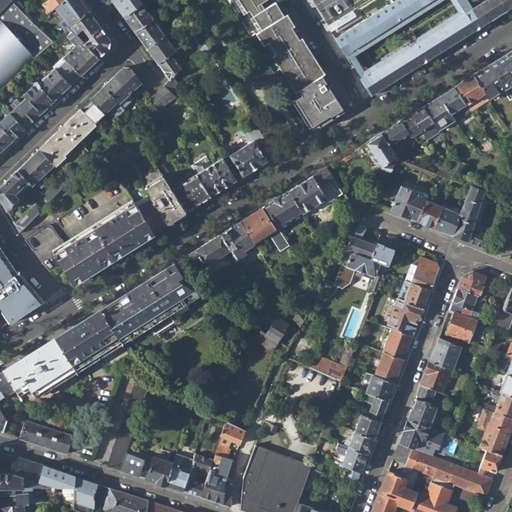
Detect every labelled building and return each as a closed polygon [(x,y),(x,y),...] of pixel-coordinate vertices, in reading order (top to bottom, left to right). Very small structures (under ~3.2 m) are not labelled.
[(0,0),(0,11),(10,0),(0,0)] [(0,17),(1,18),(36,56),(54,40),(21,9),(12,0),(10,0),(0,11),(0,17)] [(12,0),(21,9),(32,1),(31,0),(12,0)] [(48,0),(44,4),(48,9),(50,12),(53,10),(56,7),(64,0),(48,0)] [(64,0),(56,7),(66,19),(64,21),(69,27),(89,10),(79,0),(64,0)] [(112,0),(124,16),(142,4),(139,0),(112,0)] [(256,33),(281,18),(273,4),(265,9),(261,3),(266,0),(235,0),(244,14),(247,13),(250,18),(247,19),(256,33)] [(511,0),(485,0),(474,7),(469,0),(393,0),(334,37),(345,54),(360,78),(371,95),(426,60),(478,27),(511,6),(511,0)] [(124,16),(135,31),(153,19),(142,4),(124,16)] [(69,27),(98,57),(105,50),(109,46),(110,39),(89,10),(69,27)] [(292,101),(311,132),(347,110),(318,63),(287,14),(281,18),(256,33),(263,45),(268,42),(276,53),(272,56),(298,98),(292,101)] [(0,90),(36,56),(1,18),(0,19),(0,90)] [(165,35),(169,31),(164,25),(162,25),(159,27),(153,19),(135,31),(147,47),(165,35)] [(66,58),(81,74),(98,57),(69,27),(64,32),(77,44),(64,56),(66,58)] [(147,47),(158,62),(171,53),(175,49),(165,35),(147,47)] [(204,49),(209,58),(213,55),(209,47),(204,49)] [(511,50),(473,75),(488,98),(503,119),(505,117),(509,122),(511,120),(511,50)] [(176,59),(171,53),(158,62),(169,78),(171,76),(181,67),(176,59)] [(56,69),(70,85),(81,74),(66,58),(56,69)] [(115,75),(130,91),(141,81),(130,67),(124,66),(115,75)] [(27,97),(41,112),(54,100),(70,85),(56,69),(54,67),(38,84),(36,82),(24,94),(27,97)] [(104,85),(120,101),(130,91),(115,75),(104,85)] [(473,75),(454,87),(470,110),(488,98),(473,75)] [(162,85),(174,95),(179,92),(171,80),(173,79),(171,76),(169,78),(162,85)] [(120,101),(104,85),(90,99),(93,102),(84,111),(95,122),(110,107),(118,115),(125,107),(120,101)] [(149,98),(157,110),(174,95),(162,85),(151,95),(149,98)] [(454,87),(439,96),(454,120),(455,121),(459,118),(470,110),(454,87)] [(439,96),(424,106),(439,130),(454,120),(439,96)] [(10,113),(24,128),(41,112),(27,97),(10,113)] [(424,106),(411,114),(419,128),(421,130),(422,132),(427,129),(432,137),(440,132),(439,130),(424,106)] [(64,175),(70,180),(94,155),(89,150),(93,146),(84,136),(97,124),(95,122),(84,111),(81,108),(39,148),(54,164),(64,175)] [(0,125),(13,139),(24,128),(10,113),(9,112),(0,120),(0,125)] [(411,114),(381,133),(390,147),(410,134),(419,128),(411,114)] [(464,126),(459,118),(455,121),(462,130),(465,128),(464,126)] [(224,159),(237,179),(274,155),(255,124),(244,131),(251,141),(229,154),(229,156),(224,159)] [(0,147),(2,150),(13,139),(0,125),(0,147)] [(412,136),(421,130),(419,128),(410,134),(412,136)] [(397,159),(390,147),(381,133),(366,142),(384,172),(382,173),(383,177),(386,176),(386,177),(397,159)] [(101,147),(104,152),(118,141),(113,135),(101,147)] [(422,140),(427,148),(431,145),(426,138),(422,140)] [(32,185),(54,164),(39,148),(17,169),(28,180),(32,185)] [(507,160),(500,151),(492,152),(500,165),(507,160)] [(196,173),(210,195),(237,179),(224,159),(223,156),(212,163),(207,155),(191,165),(196,173)] [(338,160),(326,167),(329,171),(340,164),(338,160)] [(453,163),(445,168),(452,178),(456,167),(453,163)] [(439,174),(452,178),(445,168),(443,165),(439,174)] [(326,167),(288,191),(302,212),(303,213),(326,199),(325,196),(340,187),(329,171),(326,167)] [(0,198),(7,210),(19,198),(14,193),(28,180),(17,169),(0,185),(0,198)] [(163,174),(168,182),(173,178),(167,169),(162,172),(163,174)] [(189,179),(173,189),(186,211),(210,195),(196,173),(189,178),(189,179)] [(155,202),(167,223),(186,211),(173,189),(168,182),(163,174),(145,187),(155,202)] [(70,180),(64,175),(43,196),(48,202),(70,180)] [(511,183),(502,197),(511,200),(511,183)] [(29,189),(34,194),(38,191),(33,185),(29,189)] [(482,248),(488,236),(472,228),(484,193),(483,192),(484,190),(472,185),(461,210),(451,235),(482,248)] [(391,210),(417,221),(427,198),(401,188),(391,210)] [(288,191),(265,206),(278,227),(302,212),(288,191)] [(341,198),(346,205),(351,202),(345,195),(341,198)] [(417,221),(433,227),(442,205),(436,202),(438,199),(428,195),(427,198),(417,221)] [(42,200),(38,204),(42,209),(46,205),(42,200)] [(56,252),(74,281),(92,270),(155,230),(142,211),(136,202),(56,252)] [(142,211),(155,230),(167,223),(155,202),(142,211)] [(20,231),(42,209),(38,204),(36,203),(15,223),(19,230),(20,231)] [(511,243),(511,242),(511,239),(511,204),(492,252),(509,258),(511,251),(511,243)] [(433,227),(451,235),(461,210),(454,207),(453,209),(442,205),(433,227)] [(265,206),(239,222),(253,244),(275,230),(278,227),(265,206)] [(348,218),(356,229),(359,224),(362,219),(357,212),(348,218)] [(239,222),(220,234),(230,250),(238,260),(247,255),(245,251),(254,246),(253,244),(239,222)] [(356,229),(345,249),(371,259),(375,246),(360,239),(366,227),(359,224),(356,229)] [(197,272),(230,250),(220,234),(184,257),(192,270),(195,268),(197,272)] [(389,260),(392,252),(382,248),(383,245),(376,242),(375,246),(371,259),(387,265),(389,260)] [(1,311),(8,323),(43,300),(18,271),(17,272),(0,245),(0,304),(3,310),(1,311)] [(356,269),(375,277),(374,281),(372,281),(368,290),(376,293),(384,273),(387,265),(371,259),(345,249),(337,262),(333,269),(317,296),(325,300),(336,294),(340,287),(344,289),(350,283),(356,269)] [(328,266),(333,269),(337,262),(334,257),(328,266)] [(421,258),(417,266),(411,283),(430,289),(439,266),(438,264),(421,258)] [(393,261),(389,260),(387,265),(384,273),(389,274),(393,265),(391,264),(393,261)] [(175,263),(167,267),(172,274),(179,279),(183,276),(175,263)] [(405,280),(411,283),(417,266),(411,264),(405,280)] [(167,267),(102,308),(108,318),(117,330),(122,336),(126,340),(143,357),(219,310),(214,301),(179,279),(172,274),(167,267)] [(461,276),(458,287),(477,294),(478,295),(486,275),(473,270),(461,276)] [(397,299),(422,308),(430,289),(411,283),(405,280),(404,280),(396,299),(397,299)] [(511,286),(503,308),(511,311),(511,308),(511,286)] [(458,287),(450,307),(469,314),(477,294),(458,287)] [(391,329),(401,333),(411,337),(415,327),(404,323),(405,320),(416,324),(422,308),(397,299),(388,324),(393,326),(391,329)] [(448,310),(455,313),(468,317),(469,314),(450,307),(448,310)] [(102,308),(101,309),(120,339),(122,336),(117,330),(108,318),(102,308)] [(279,314),(290,321),(293,315),(283,308),(279,314)] [(511,319),(511,311),(503,308),(496,325),(495,327),(508,332),(511,319)] [(101,309),(56,338),(74,367),(82,362),(120,339),(101,309)] [(476,320),(468,317),(455,313),(447,333),(467,341),(476,320)] [(276,317),(265,334),(277,342),(288,324),(276,317)] [(290,328),(297,332),(300,327),(293,323),(290,328)] [(271,350),(277,342),(265,334),(253,326),(247,335),(271,350)] [(391,329),(383,352),(403,360),(411,337),(401,333),(391,329)] [(439,337),(429,361),(450,369),(452,370),(461,346),(439,337)] [(56,338),(3,371),(15,390),(19,396),(29,389),(33,393),(74,367),(56,338)] [(472,350),(478,352),(485,355),(487,349),(475,345),(472,350)] [(339,366),(346,369),(348,365),(351,358),(353,351),(346,348),(339,366)] [(383,352),(374,376),(394,383),(403,360),(383,352)] [(482,361),(485,355),(478,352),(475,359),(482,361)] [(511,362),(507,374),(511,375),(511,355),(507,354),(504,353),(502,358),(511,362)] [(312,369),(341,381),(346,369),(339,366),(324,359),(320,365),(314,363),(312,369)] [(429,361),(421,384),(435,389),(442,392),(450,369),(429,361)] [(0,398),(15,390),(3,371),(0,372),(0,398)] [(366,392),(367,392),(387,400),(394,383),(374,376),(366,373),(364,379),(370,381),(366,392)] [(500,391),(503,392),(511,396),(511,375),(507,374),(500,391)] [(107,465),(121,470),(149,384),(137,379),(107,465)] [(431,399),(435,389),(421,384),(417,394),(431,399)] [(372,403),(367,417),(379,421),(387,400),(367,392),(364,400),(372,403)] [(511,396),(503,392),(494,413),(511,419),(511,396)] [(416,399),(407,419),(428,427),(435,407),(416,399)] [(327,420),(332,422),(338,406),(333,403),(327,420)] [(501,454),(511,426),(511,419),(494,413),(482,408),(475,427),(485,431),(479,447),(486,449),(501,454)] [(19,438),(67,454),(74,427),(35,414),(26,419),(19,438)] [(361,414),(355,431),(373,438),(379,421),(367,417),(361,414)] [(428,427),(407,419),(398,442),(411,447),(413,448),(414,445),(433,452),(435,447),(437,448),(443,433),(428,427)] [(221,436),(240,444),(245,431),(225,421),(221,436)] [(355,431),(348,447),(367,454),(373,438),(355,431)] [(221,436),(218,445),(229,449),(230,447),(238,449),(240,444),(221,436)] [(398,442),(396,451),(408,456),(411,447),(398,442)] [(345,456),(342,464),(361,471),(367,454),(348,447),(338,443),(336,449),(338,454),(345,456)] [(256,511),(259,507),(271,511),(292,511),(297,502),(310,464),(255,444),(242,475),(240,509),(248,511),(256,511)] [(218,445),(215,455),(226,458),(229,449),(218,445)] [(433,452),(414,445),(413,448),(432,455),(433,452)] [(400,476),(387,471),(372,511),(393,511),(396,504),(408,508),(408,510),(414,511),(453,511),(456,507),(447,503),(454,483),(485,496),(492,478),(482,474),(477,473),(432,455),(413,448),(411,447),(408,456),(405,463),(400,476)] [(494,472),(501,454),(486,449),(477,473),(482,474),(484,468),(494,472)] [(392,459),(405,463),(408,456),(396,451),(392,459)] [(0,459),(12,463),(12,456),(0,452),(0,459)] [(183,490),(203,497),(206,484),(193,479),(197,467),(210,472),(214,459),(195,453),(192,461),(183,490)] [(215,455),(214,459),(210,472),(206,484),(203,497),(230,506),(232,479),(226,477),(229,466),(233,467),(234,460),(226,458),(215,455)] [(314,455),(313,465),(322,467),(323,456),(314,455)] [(11,473),(24,478),(28,461),(12,456),(12,463),(11,468),(11,473)] [(127,472),(165,484),(172,463),(153,457),(150,464),(143,461),(144,460),(132,456),(127,472)] [(165,484),(183,490),(192,461),(183,459),(182,465),(172,462),(172,463),(165,484)] [(28,461),(24,478),(40,483),(42,466),(28,461)] [(358,480),(361,471),(342,464),(337,463),(336,468),(346,472),(344,475),(358,480)] [(93,511),(93,506),(93,498),(98,485),(78,479),(75,477),(42,466),(40,483),(47,486),(73,486),(72,511),(74,511),(93,511)] [(11,473),(0,473),(0,487),(15,487),(47,486),(40,483),(24,478),(11,473)] [(104,511),(146,511),(150,502),(98,485),(93,498),(93,506),(103,509),(102,511),(104,511)] [(0,511),(2,509),(0,507),(0,494),(16,494),(15,487),(0,487),(0,511)] [(0,505),(7,511),(6,511),(24,511),(24,503),(29,503),(28,493),(16,494),(16,497),(0,497),(0,505)] [(180,511),(181,511),(150,502),(146,511),(180,511)] [(319,511),(320,511),(297,502),(292,511),(319,511)]
